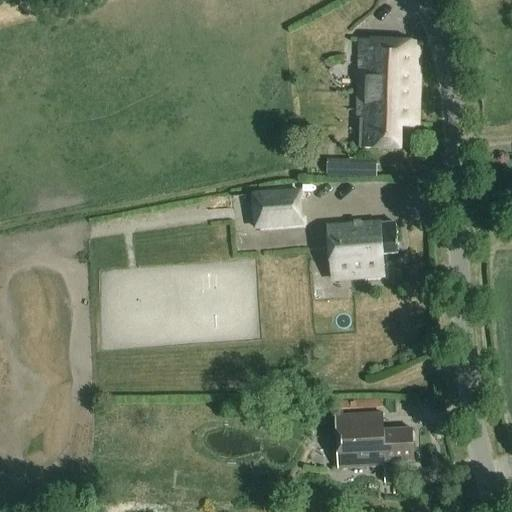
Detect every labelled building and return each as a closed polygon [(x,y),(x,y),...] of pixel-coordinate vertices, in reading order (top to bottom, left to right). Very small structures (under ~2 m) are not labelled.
[(420,44),(360,42),(357,122),(361,123),(360,150),(399,151),(400,129),(417,130),(420,44)] [(344,177),(344,162),(327,161),(326,176),(344,177)] [(254,230),(303,226),(300,193),(252,197),(254,230)] [(396,256),(398,256),(395,225),(394,225),(327,230),(332,281),(383,277),(382,257),(396,256)] [(384,432),(383,416),(335,418),(338,471),(384,468),(385,485),(397,485),(396,464),(414,463),(412,431),(384,432)]
